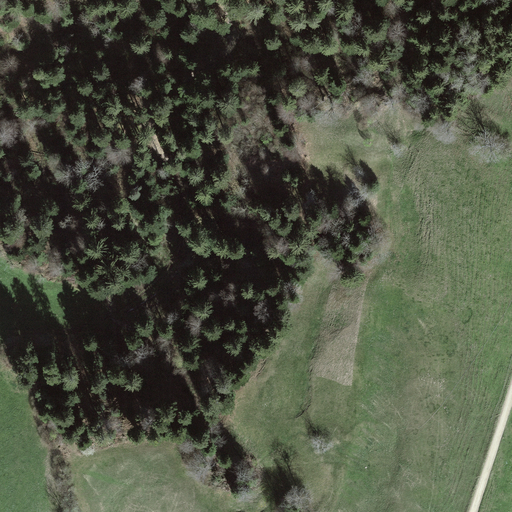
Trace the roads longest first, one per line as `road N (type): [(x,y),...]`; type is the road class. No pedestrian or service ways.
road 1 (track): [(0,336),(77,329),(153,284),(170,260),(178,242),(178,183),(157,147),(147,103),(228,47),(231,23),(219,0)]
road 2 (track): [(471,511),(511,389)]
